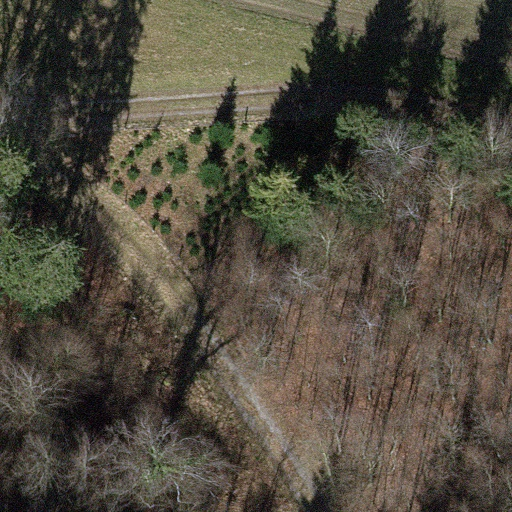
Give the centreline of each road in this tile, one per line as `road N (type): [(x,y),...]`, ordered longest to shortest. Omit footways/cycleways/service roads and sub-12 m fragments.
road 1 (track): [(511,146),(399,104),(323,97),(98,115),(0,105)]
road 2 (track): [(313,511),(99,212),(0,132)]
